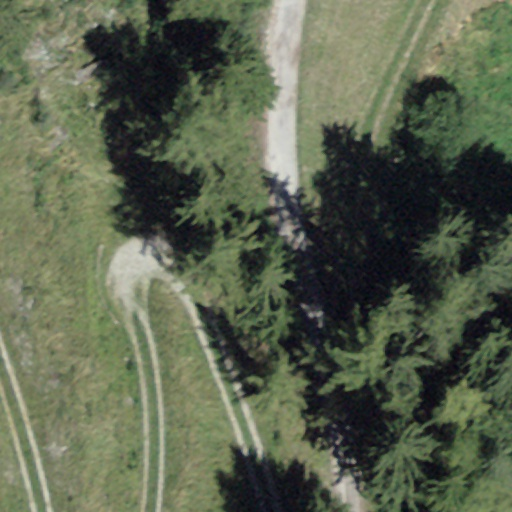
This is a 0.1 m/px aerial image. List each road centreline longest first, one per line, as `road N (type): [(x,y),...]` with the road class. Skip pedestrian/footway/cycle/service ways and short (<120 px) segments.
road 1 (track): [(335,413),(349,216),(380,95),(424,0)]
road 2 (track): [(296,0),(278,87),(335,413)]
